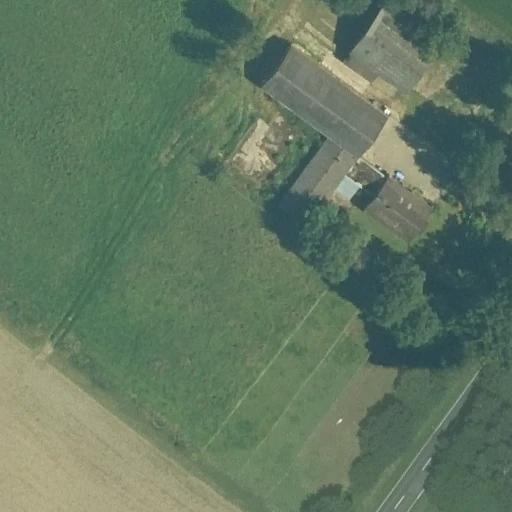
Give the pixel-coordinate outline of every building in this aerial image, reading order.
[(405,0),(384,0),(352,46),(404,83),(444,28),(405,0)] [(386,108),(292,41),(265,80),(333,128),(359,147),(386,108)] [(359,147),(333,128),(284,197),(310,215),(344,167),(359,147)] [(359,147),(344,167),(374,189),(389,168),(359,147)] [(367,198),(413,231),(435,201),(389,168),(374,189),(367,198)]
